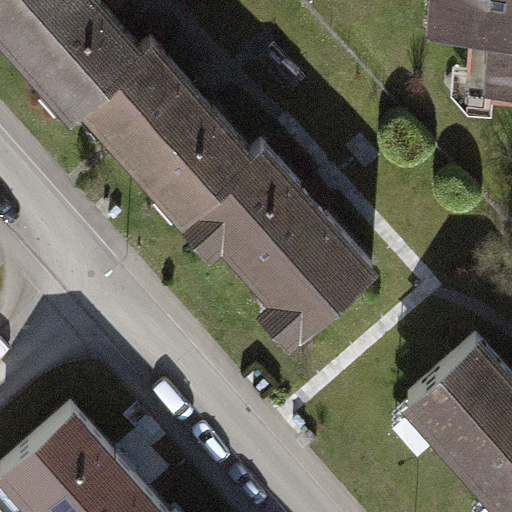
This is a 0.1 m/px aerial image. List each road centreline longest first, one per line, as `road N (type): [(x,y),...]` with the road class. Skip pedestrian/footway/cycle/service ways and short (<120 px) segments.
road 1 (residential): [(304,511),(97,285)]
road 2 (residential): [(97,285),(0,173)]
road 3 (residential): [(0,375),(97,285)]
